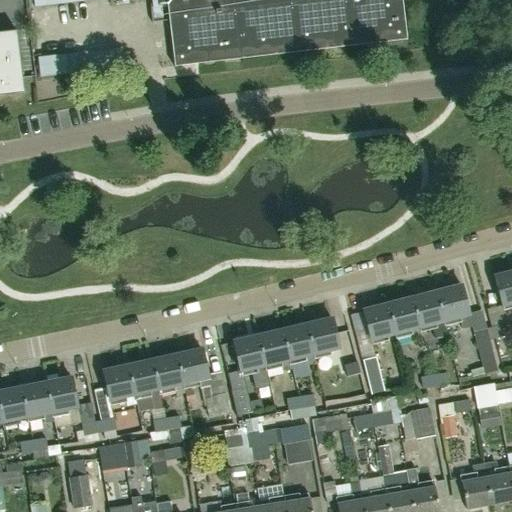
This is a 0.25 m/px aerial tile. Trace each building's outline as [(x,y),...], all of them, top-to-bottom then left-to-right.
[(102,0),(38,0),(39,10),(103,1),(102,0)] [(511,0),(165,0),(173,68),(405,41),(400,0),(511,0)] [(0,94),(23,91),(16,32),(0,34),(0,94)] [(66,78),(65,55),(41,57),(42,80),(66,78)] [(465,253),(441,259),(444,273),(468,267),(465,253)] [(511,272),(494,277),(501,305),(502,305),(504,311),(511,308),(511,272)] [(445,326),(459,322),(461,327),(471,325),(468,314),(469,314),(461,286),(436,292),(445,326)] [(412,298),(421,332),(431,329),(434,340),(448,337),(445,326),(436,292),(412,298)] [(388,304),(396,338),(411,335),(412,340),(421,337),(420,332),(421,332),(412,298),(388,304)] [(396,338),(388,304),(363,311),(370,339),(371,339),(372,345),(388,341),(386,335),(395,333),(396,338)] [(315,359),(330,355),(331,361),(342,358),(339,348),(332,319),(307,325),(315,359)] [(489,340),(506,336),(503,324),(486,329),(489,340)] [(315,359),(307,325),(282,331),(290,365),(306,361),(304,356),(312,354),(314,359),(315,359)] [(489,340),(486,329),(473,332),(483,375),(497,371),(489,340)] [(290,365),(282,331),(258,337),(266,371),(282,367),(280,362),(289,360),(290,365)] [(256,373),(257,377),(266,375),(265,371),(266,371),(258,337),(233,343),(240,372),(241,371),(242,376),(256,373)] [(220,372),(208,375),(205,365),(202,351),(202,349),(176,355),(184,389),(199,386),(200,390),(223,385),(220,372)] [(184,389),(176,355),(152,361),(160,394),(175,391),(174,386),(182,384),(183,390),(184,389)] [(371,395),(383,392),(375,358),(362,361),(371,395)] [(135,400),(148,397),(150,404),(154,403),(154,402),(160,400),(159,394),(160,394),(152,361),(127,366),(135,400)] [(430,363),(435,387),(448,384),(444,361),(430,363)] [(352,399),(365,396),(357,362),(343,366),(352,399)] [(435,387),(430,363),(417,366),(422,389),(435,387)] [(111,405),(125,402),(126,407),(136,405),(135,400),(127,366),(102,372),(106,389),(93,392),(100,421),(102,433),(116,430),(111,405)] [(72,431),(68,414),(67,408),(77,406),(72,378),(46,383),(54,422),(53,422),(55,434),(72,431)] [(44,424),(53,422),(54,422),(46,383),(22,388),(29,422),(43,419),(44,424)] [(496,406),(493,392),(492,387),(475,390),(476,395),(475,396),(478,409),(479,409),(496,406)] [(29,422),(22,388),(0,392),(0,406),(4,427),(20,424),(18,418),(27,416),(28,422),(29,422)] [(496,406),(497,406),(511,402),(511,388),(493,392),(496,406)] [(272,395),(257,398),(247,400),(245,389),(232,392),(236,414),(260,410),(274,407),(272,395)] [(221,417),(230,415),(225,393),(212,396),(213,404),(205,405),(208,419),(221,417)] [(314,407),(312,395),(286,399),(288,411),(290,411),(314,407)] [(454,413),(470,411),(468,400),(452,403),(454,413)] [(390,411),(391,411),(390,406),(375,408),(375,413),(371,414),(373,428),(392,424),(390,411)] [(500,427),(497,406),(496,406),(479,409),(483,430),(500,427)] [(83,437),(84,437),(85,442),(97,440),(96,434),(92,415),(91,407),(77,410),(83,437)] [(314,407),(290,411),(291,420),(306,418),(311,417),(315,416),(314,407)] [(416,440),(434,436),(428,408),(410,412),(400,419),(404,440),(415,438),(416,440)] [(373,428),(371,414),(352,418),(354,431),(373,428)] [(440,418),(444,439),(456,437),(453,416),(440,418)] [(154,432),(180,429),(179,417),(152,421),(154,432)] [(244,421),(245,428),(246,434),(259,431),(256,418),(244,421)] [(246,435),(246,436),(248,448),(277,444),(275,430),(277,430),(276,423),(265,425),(266,431),(246,434),(246,435)] [(281,446),(309,441),(306,425),(279,430),(281,446)] [(246,435),(246,434),(245,428),(223,432),(226,449),(225,449),(227,460),(244,457),(241,436),(246,436),(246,435)] [(35,452),(47,450),(45,438),(32,440),(35,452)] [(35,452),(32,440),(18,443),(20,455),(35,452)] [(225,453),(223,440),(189,446),(191,453),(207,451),(208,456),(225,453)] [(136,441),(123,443),(123,444),(124,454),(126,467),(127,467),(140,465),(139,458),(136,442),(136,441)] [(381,477),(394,475),(388,445),(376,447),(381,477)] [(151,464),(165,461),(181,458),(179,447),(149,454),(151,464)] [(124,454),(100,458),(102,472),(126,467),(124,454)] [(67,463),(69,479),(68,479),(73,508),(91,505),(83,460),(67,463)] [(495,461),(482,464),(490,505),(511,500),(511,491),(508,468),(497,470),(495,461)] [(471,466),(473,474),(460,476),(461,483),(460,483),(465,509),(490,505),(482,464),(471,466)] [(413,511),(438,511),(434,486),(433,486),(432,482),(417,484),(415,469),(405,471),(409,491),(413,511)] [(6,473),(1,473),(3,487),(23,484),(20,471),(6,473)] [(338,511),(363,511),(362,500),(361,500),(357,483),(348,485),(350,496),(337,498),(334,481),(323,483),(326,502),(337,500),(338,504),(337,504),(338,511)] [(281,485),(256,489),(258,501),(260,501),(261,507),(262,511),(286,511),(284,497),(283,497),(282,492),(281,485)] [(388,511),(413,511),(409,491),(400,493),(399,488),(385,490),(388,511)] [(297,490),(282,492),(283,497),(284,497),(286,511),(311,511),(309,498),(308,499),(299,500),(298,495),(297,490)] [(388,511),(385,490),(371,493),(372,498),(362,500),(363,511),(388,511)] [(139,492),(129,493),(131,506),(132,511),(156,511),(155,504),(155,501),(141,504),(139,492)] [(249,503),(236,505),(237,511),(262,511),(261,507),(260,501),(258,501),(249,503)]
